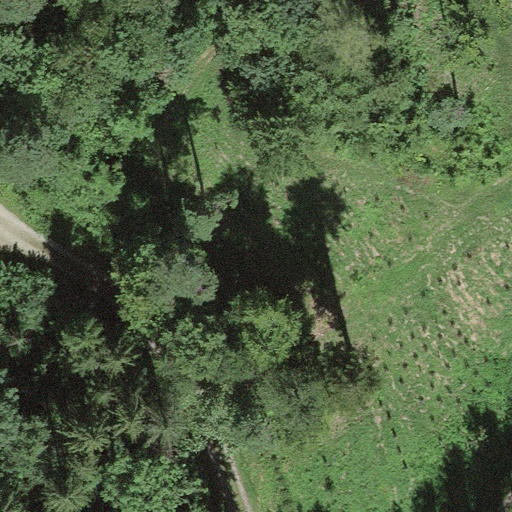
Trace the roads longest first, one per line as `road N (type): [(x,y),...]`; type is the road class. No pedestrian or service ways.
road 1 (track): [(0,214),(110,219),(166,251),(201,318),(223,416),(218,511)]
road 2 (track): [(40,0),(15,181),(0,210)]
